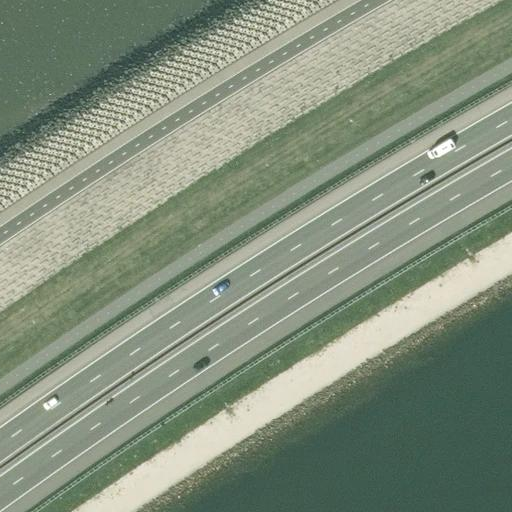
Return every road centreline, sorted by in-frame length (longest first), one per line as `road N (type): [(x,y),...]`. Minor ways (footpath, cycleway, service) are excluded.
road 1 (motorway): [(0,493),(310,284),(511,164)]
road 2 (motorway): [(511,118),(290,250),(0,444)]
